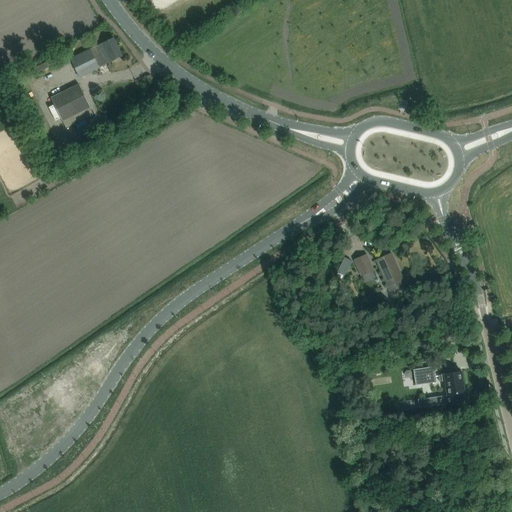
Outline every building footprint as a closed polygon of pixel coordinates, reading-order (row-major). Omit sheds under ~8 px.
[(113,38),(104,43),(71,60),(81,78),(113,61),(122,56),(113,38)] [(49,67),(47,62),(31,69),(34,74),(49,67)] [(65,92),(51,99),(62,121),(65,128),(93,115),(90,108),(79,85),(65,92)] [(33,134),(43,130),(39,120),(29,125),(33,134)] [(391,253),(382,257),(375,261),(390,292),(395,289),(404,285),(401,279),(402,278),(391,253)] [(374,270),(367,254),(354,259),(361,276),(374,270)] [(372,303),(369,296),(360,300),(363,307),(372,303)] [(391,302),(385,297),(378,305),(379,306),(384,310),(385,311),(391,302)] [(433,366),(415,369),(417,384),(435,381),(435,376),(433,366)] [(441,375),(438,376),(438,380),(445,379),(447,394),(439,395),(440,403),(448,402),(448,403),(458,402),(457,394),(464,393),(461,371),(451,372),(444,374),(441,374),(441,375)]
